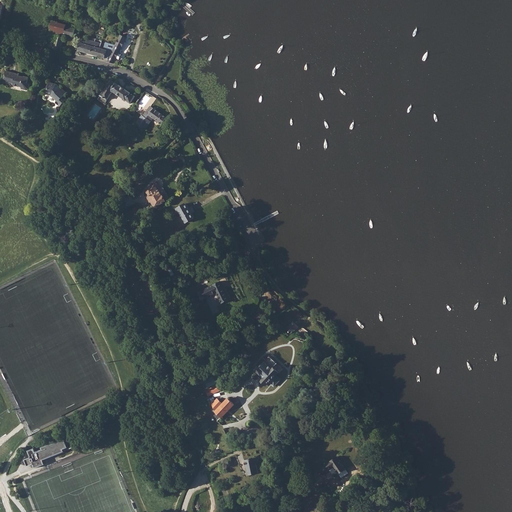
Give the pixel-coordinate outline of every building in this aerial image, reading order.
[(66,27),(64,34),(74,37),(75,33),(79,34),(80,29),(76,28),(75,29),(66,27)] [(108,59),(107,62),(114,64),(116,61),(117,60),(119,61),(121,56),(120,55),(119,53),(126,39),(120,36),(115,45),(108,59)] [(87,44),(85,53),(98,56),(101,48),(99,48),(100,44),(99,44),(100,41),(92,39),(90,45),(87,44)] [(78,51),(85,53),(87,44),(80,42),(78,51)] [(49,43),(48,48),(61,51),(62,45),(53,43),(49,43)] [(101,48),(98,56),(108,59),(115,45),(106,43),(103,49),(101,48)] [(6,70),(3,80),(13,82),(13,84),(21,86),(21,88),(27,89),(28,88),(30,83),(27,82),(28,76),(23,75),(23,76),(19,75),(19,72),(6,70)] [(111,80),(101,95),(107,100),(113,91),(131,103),(136,96),(131,93),(131,92),(116,82),(116,83),(111,80)] [(48,81),(45,93),(50,94),(56,100),(55,101),(60,106),(66,98),(64,95),(67,92),(61,86),(60,86),(57,83),(48,81)] [(151,106),(144,116),(146,118),(141,125),(139,124),(137,126),(143,130),(145,127),(146,128),(153,118),(163,124),(167,118),(151,106)] [(152,186),(146,190),(149,196),(160,190),(161,189),(157,182),(155,183),(156,184),(152,186)] [(160,190),(149,196),(152,202),(155,207),(166,201),(160,190)] [(185,204),(176,209),(179,214),(181,213),(182,216),(186,223),(194,218),(185,204)] [(220,281),(213,285),(203,290),(207,297),(216,292),(222,303),(229,299),(220,281)] [(257,369),(261,373),(264,376),(261,380),(267,385),(270,382),(274,386),(281,379),(276,375),(279,372),(274,367),(278,363),(271,357),(266,362),(260,367),(259,366),(257,369)] [(213,387),(206,391),(209,396),(215,393),(213,387)] [(215,400),(212,404),(214,408),(216,412),(221,417),(234,404),(228,398),(223,404),(217,398),(215,400)] [(26,460),(28,465),(33,464),(35,468),(45,464),(43,460),(64,451),(63,449),(68,447),(64,438),(41,447),(42,449),(35,452),(34,448),(28,451),(31,458),(26,460)] [(255,456),(245,459),(246,465),(247,465),(249,474),(259,472),(255,456)] [(338,456),(324,465),(328,471),(330,470),(333,474),(335,474),(338,472),(339,474),(346,469),(338,456)]
